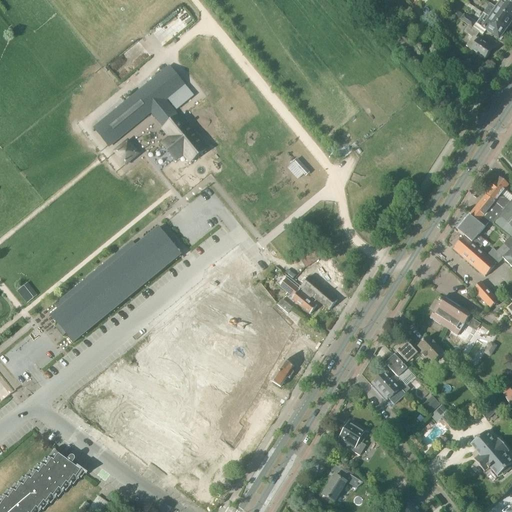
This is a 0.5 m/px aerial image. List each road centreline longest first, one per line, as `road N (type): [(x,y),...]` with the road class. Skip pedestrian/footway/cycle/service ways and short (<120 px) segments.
road 1 (secondary): [(511,84),(334,360)]
road 2 (secondary): [(343,367),(511,103)]
road 3 (residential): [(453,511),(404,449),(395,421),(343,367)]
road 4 (secondary): [(334,360),(238,511)]
road 5 (secondary): [(255,511),(343,367)]
